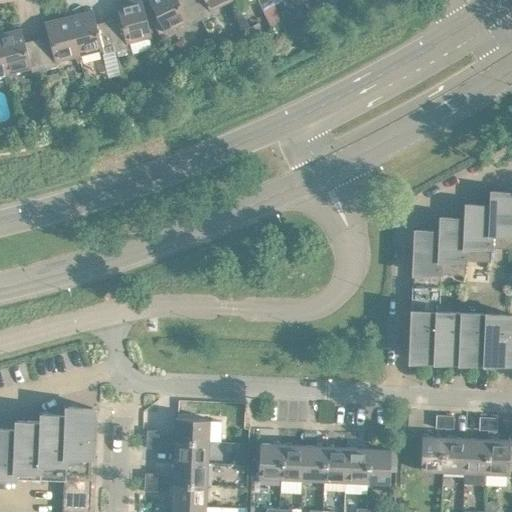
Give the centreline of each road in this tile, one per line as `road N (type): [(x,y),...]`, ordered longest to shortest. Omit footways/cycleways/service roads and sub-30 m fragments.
road 1 (secondary): [(0,288),(151,242),(324,173)]
road 2 (secondary): [(297,117),(126,185),(0,224)]
road 3 (residential): [(110,317),(155,307),(329,305),(353,279),(354,233)]
road 4 (residential): [(511,160),(403,226),(402,397)]
road 5 (residential): [(402,397),(136,384),(120,366)]
road 6 (secondary): [(324,173),(511,71)]
road 7 (secondary): [(480,20),(297,117)]
road 8 (residential): [(0,407),(120,366)]
